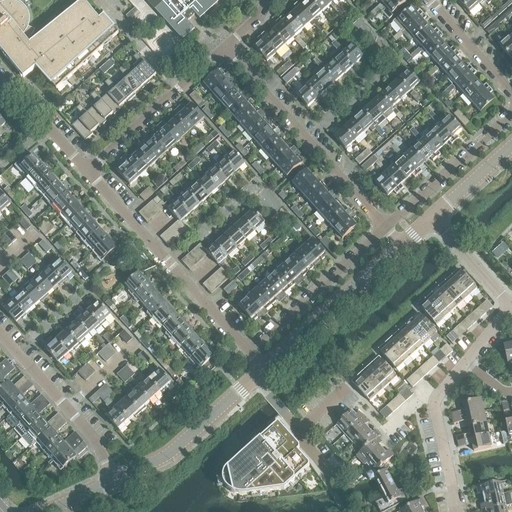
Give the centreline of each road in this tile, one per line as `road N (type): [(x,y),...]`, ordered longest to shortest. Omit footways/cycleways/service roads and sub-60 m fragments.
road 1 (residential): [(385,229),(228,49)]
road 2 (residential): [(250,350),(89,174)]
road 3 (residential): [(89,174),(228,49)]
road 4 (residential): [(267,368),(403,248)]
road 5 (residential): [(250,350),(385,229)]
road 6 (residential): [(115,480),(176,453),(254,380)]
road 7 (residential): [(385,229),(511,113)]
road 8 (residential): [(89,174),(3,79)]
road 9 (residential): [(511,91),(429,0)]
